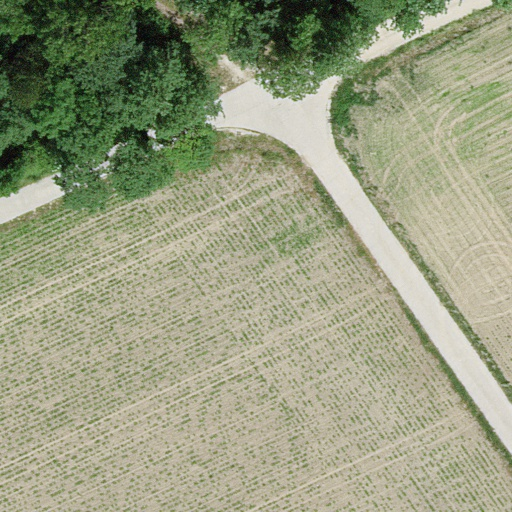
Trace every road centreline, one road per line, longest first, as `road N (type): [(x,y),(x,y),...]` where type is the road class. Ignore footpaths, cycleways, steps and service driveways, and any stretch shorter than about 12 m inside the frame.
road 1 (track): [(282,88),(511,424)]
road 2 (track): [(0,213),(282,88)]
road 3 (track): [(469,0),(282,88)]
road 4 (track): [(164,0),(282,88)]
